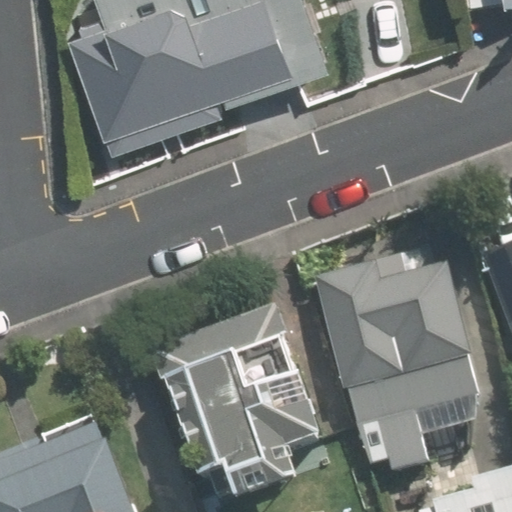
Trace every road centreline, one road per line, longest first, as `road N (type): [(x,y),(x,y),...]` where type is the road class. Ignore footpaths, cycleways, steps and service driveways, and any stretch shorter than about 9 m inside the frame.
road 1 (residential): [(25,282),(511,104)]
road 2 (residential): [(25,282),(0,57)]
